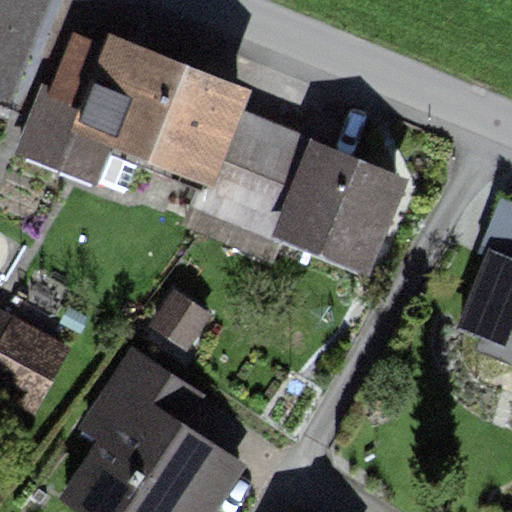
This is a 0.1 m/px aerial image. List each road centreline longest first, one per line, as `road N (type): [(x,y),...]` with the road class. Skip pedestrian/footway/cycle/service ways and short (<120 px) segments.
road 1 (residential): [(297,469),(505,122)]
road 2 (residential): [(505,122),(220,0)]
road 3 (residential): [(129,373),(297,469)]
